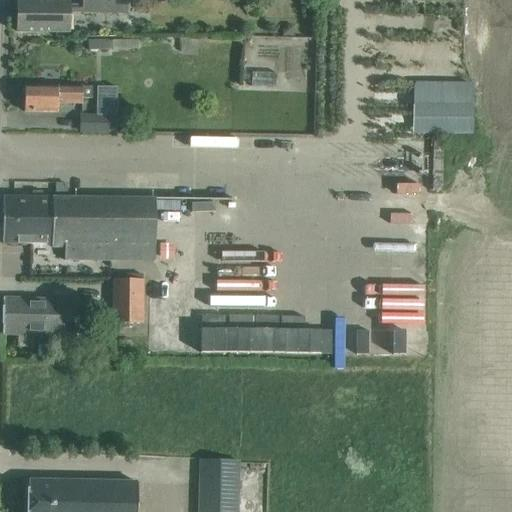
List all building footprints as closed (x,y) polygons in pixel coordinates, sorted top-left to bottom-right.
[(82,0),(83,13),(128,13),(128,0),(82,0)] [(18,2),(17,33),(37,33),(67,33),(67,17),(68,3),(38,2),(18,2)] [(283,32),(283,36),(293,37),(293,27),(289,27),(283,32)] [(88,50),(110,50),(109,40),(88,41),(88,50)] [(416,84),(415,130),(473,131),(474,85),(416,84)] [(82,88),(45,87),(25,87),(25,113),(57,114),(57,102),(81,103),(82,88)] [(79,115),(78,131),(109,132),(110,116),(79,115)] [(65,261),(85,262),(155,262),(155,200),(10,198),(3,199),(2,245),(52,245),(52,249),(65,249),(65,261)] [(116,289),(115,325),(143,325),(144,290),(144,281),(116,281),(116,289)] [(76,300),(23,299),(3,299),(3,335),(75,337),(76,300)] [(237,511),(239,461),(200,460),(198,511),(237,511)] [(135,511),(136,484),(28,481),(27,511),(135,511)]
